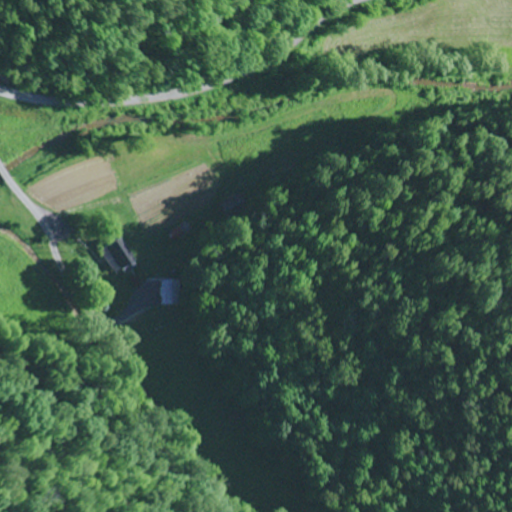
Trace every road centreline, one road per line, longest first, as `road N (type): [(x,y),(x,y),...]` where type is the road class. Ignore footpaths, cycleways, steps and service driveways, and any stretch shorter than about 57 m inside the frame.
road 1 (residential): [(0,91),(62,105),(192,93),(258,69),(361,0)]
road 2 (residential): [(0,164),(49,230),(115,349)]
